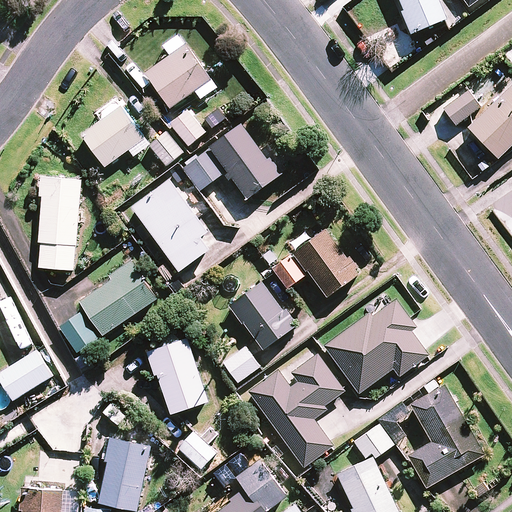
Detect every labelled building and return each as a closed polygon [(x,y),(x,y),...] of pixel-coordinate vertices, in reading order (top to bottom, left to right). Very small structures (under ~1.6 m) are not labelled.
[(400,0),(406,11),(403,13),(412,34),(422,30),(447,20),(438,0),(400,0)] [(218,88),(183,39),(172,47),(177,53),(147,74),(172,108),(196,91),(202,99),(218,88)] [(511,86),(469,128),(499,160),(511,147),(511,86)] [(445,108),(457,125),(482,107),(469,90),(445,108)] [(145,138),(123,107),(84,136),(106,167),(145,138)] [(206,132),(188,111),(172,125),(189,146),(206,132)] [(211,148),(228,171),(248,199),(283,174),(265,149),(261,151),(242,125),(211,148)] [(184,153),(168,132),(151,145),(167,166),(184,153)] [(228,171),(211,148),(184,168),(201,191),(228,171)] [(82,181),(46,178),(39,267),(75,270),(82,181)] [(204,225),(172,180),(134,207),(180,271),(223,241),(209,222),(204,225)] [(296,254),(310,272),(329,297),(361,273),(327,230),(296,254)] [(310,272),(296,254),(275,271),(289,288),(310,272)] [(158,300),(132,261),(110,276),(113,280),(81,301),(104,335),(158,300)] [(296,325),(262,282),(231,307),(265,350),(296,325)] [(371,313),(325,346),(360,394),(394,369),(400,377),(430,355),(412,330),(418,326),(411,317),(397,298),(373,316),(371,313)] [(99,338),(81,313),(61,327),(79,353),(99,338)] [(37,351),(24,325),(10,331),(23,357),(37,351)] [(210,401),(189,339),(151,352),(173,414),(210,401)] [(261,366),(247,347),(225,363),(239,382),(261,366)] [(54,375),(39,350),(0,374),(0,376),(14,400),(54,375)] [(347,392),(319,354),(286,378),(280,371),(251,392),(305,466),(334,446),(313,417),(347,392)] [(487,453),(447,384),(412,405),(434,442),(410,456),(428,487),(487,453)] [(380,424),(355,442),(368,459),(339,473),(357,511),(399,511),(375,458),(395,444),(380,424)] [(216,453),(195,432),(179,448),(200,469),(216,453)] [(153,447),(110,438),(105,461),(109,461),(100,502),(139,511),(153,447)] [(288,496),(261,460),(238,478),(246,489),(216,511),(268,511),(288,496)] [(52,491),(25,489),(23,511),(63,511),(64,507),(51,506),(52,491)]
